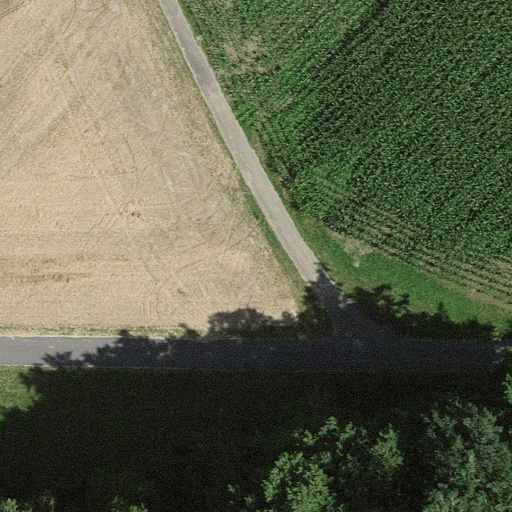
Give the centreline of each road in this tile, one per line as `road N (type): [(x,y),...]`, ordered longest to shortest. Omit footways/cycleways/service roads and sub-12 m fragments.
road 1 (unclassified): [(511,357),(0,350)]
road 2 (track): [(174,0),(269,206),(370,358)]
